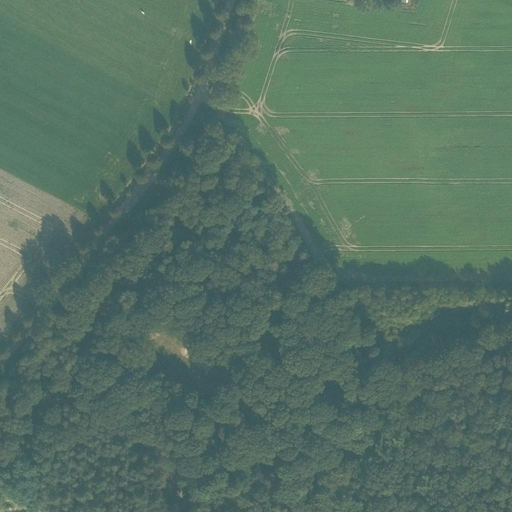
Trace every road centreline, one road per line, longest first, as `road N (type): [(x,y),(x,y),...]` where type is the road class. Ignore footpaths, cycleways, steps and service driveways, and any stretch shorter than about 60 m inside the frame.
road 1 (unclassified): [(0,364),(184,127),(229,0)]
road 2 (track): [(140,351),(37,472),(0,452)]
